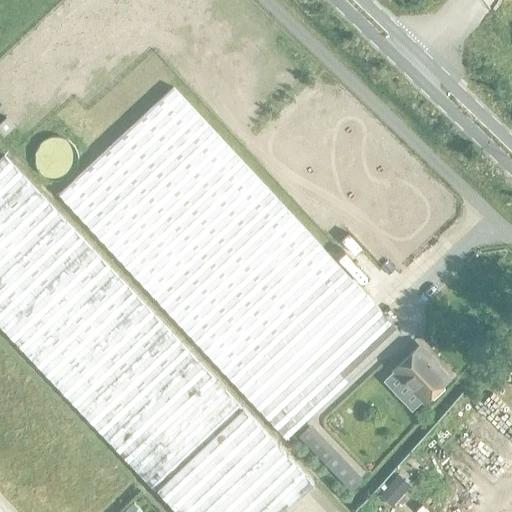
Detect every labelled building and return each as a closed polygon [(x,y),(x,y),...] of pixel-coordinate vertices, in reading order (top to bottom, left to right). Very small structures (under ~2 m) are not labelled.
[(286,438),(400,331),(173,87),(59,193),(286,438)] [(0,325),(176,511),(281,511),(313,482),(4,155),(0,158),(0,325)] [(394,367),(425,399),(447,378),(417,346),(394,367)] [(359,481),(308,427),(299,435),(350,489),(359,481)] [(413,461),(404,453),(377,483),(386,491),(413,461)]
